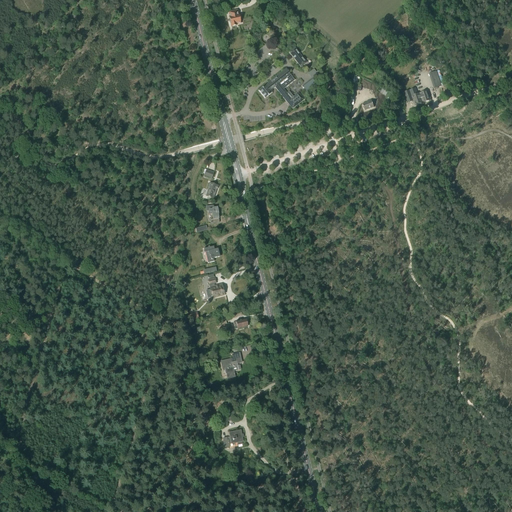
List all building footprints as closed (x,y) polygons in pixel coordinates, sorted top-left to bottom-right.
[(237,15),(236,11),(229,13),(230,17),(229,17),(231,22),(230,22),(229,23),(230,24),(231,25),(231,26),(236,25),(236,24),(240,23),(238,15),(237,15)] [(300,67),(306,63),(294,48),(289,52),(300,67)] [(286,93),(283,89),(295,80),(290,75),(286,69),(259,91),(265,98),(272,93),(270,91),(275,87),(292,109),(304,99),(301,96),(298,93),(293,97),(289,91),(286,93)] [(312,79),(318,75),(314,69),(308,74),(312,79)] [(434,89),(442,86),(436,71),(428,74),(434,89)] [(316,84),(327,76),(325,73),(314,81),(312,79),(302,86),(307,92),(313,87),(315,90),(319,88),(316,84)] [(404,93),(407,103),(413,101),(415,106),(431,100),(428,90),(417,94),(415,89),(404,93)] [(365,111),(374,107),(371,100),(366,101),(367,102),(362,104),(365,111)] [(204,175),(212,178),(214,172),(206,169),(204,175)] [(217,190),(218,186),(209,183),(207,189),(208,190),(206,196),(212,198),(215,189),(217,190)] [(218,214),(218,213),(219,212),(219,211),(219,210),(218,210),(218,209),(217,209),(217,208),(214,208),(214,207),(213,206),(212,206),(204,207),(205,211),(207,210),(207,214),(212,214),(213,219),(210,220),(210,224),(219,223),(218,214)] [(208,248),(203,249),(204,253),(205,253),(208,263),(214,262),(213,258),(220,257),(219,251),(218,251),(217,250),(214,250),(214,247),(210,248),(209,247),(208,247),(208,248)] [(220,287),(219,286),(215,287),(215,289),(210,290),(212,297),(224,294),(222,287),(220,287)] [(193,322),(193,320),(199,319),(197,313),(187,316),(188,322),(191,321),(191,322),(193,322)] [(235,330),(247,327),(246,320),(233,323),(235,330)] [(237,370),(236,364),(242,363),(239,353),(232,355),(233,359),(221,362),(223,370),(225,370),(227,378),(235,377),(233,371),(237,370)] [(242,444),(241,442),(242,441),(240,431),(229,433),(230,440),(228,440),(229,444),(231,443),(231,444),(237,443),(238,445),(242,444)]
